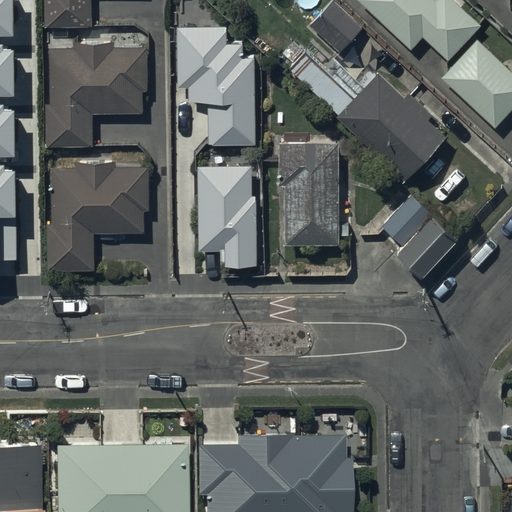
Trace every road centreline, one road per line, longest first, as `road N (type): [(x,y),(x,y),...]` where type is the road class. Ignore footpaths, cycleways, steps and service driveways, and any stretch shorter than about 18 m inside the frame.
road 1 (residential): [(0,342),(437,338)]
road 2 (residential): [(438,511),(437,338)]
